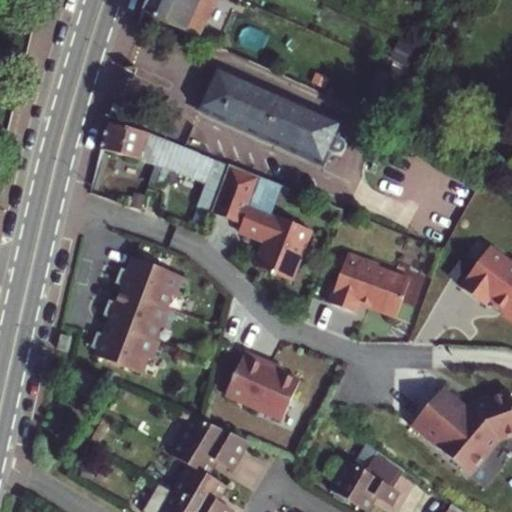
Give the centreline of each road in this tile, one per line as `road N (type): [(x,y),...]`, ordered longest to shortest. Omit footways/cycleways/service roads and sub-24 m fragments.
road 1 (residential): [(55,197),(199,248),(286,329),(354,352),(436,358)]
road 2 (primary): [(93,0),(0,364)]
road 3 (unknown): [(81,100),(338,190),(348,189),(366,157)]
road 4 (primary): [(0,447),(55,197)]
road 5 (primary): [(55,197),(111,0)]
